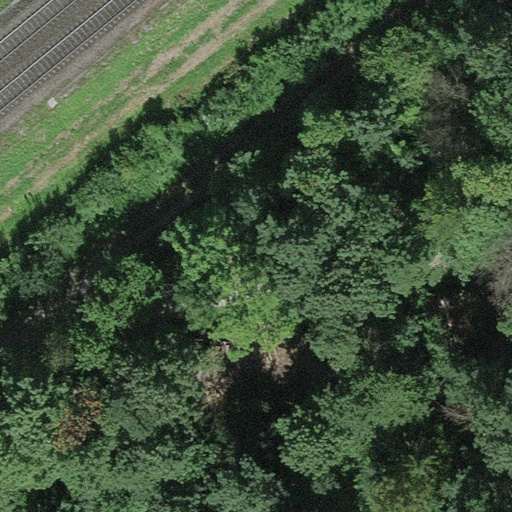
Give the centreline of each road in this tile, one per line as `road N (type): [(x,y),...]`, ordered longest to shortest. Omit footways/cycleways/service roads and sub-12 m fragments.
road 1 (track): [(0,367),(450,0)]
road 2 (track): [(72,308),(511,247)]
